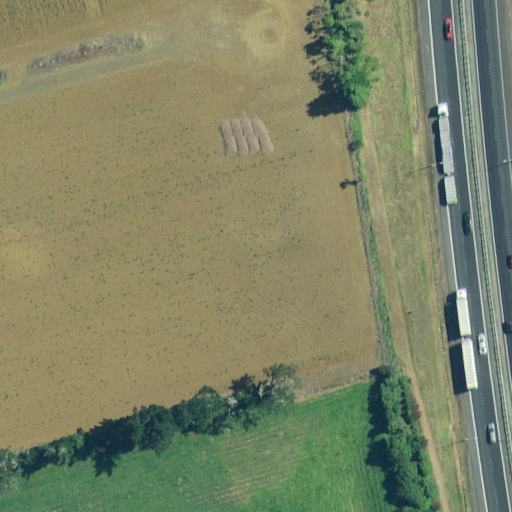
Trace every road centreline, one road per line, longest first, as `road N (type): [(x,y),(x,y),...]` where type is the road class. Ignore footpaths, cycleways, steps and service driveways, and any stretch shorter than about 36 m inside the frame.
road 1 (motorway): [(498,511),(439,0)]
road 2 (motorway): [(483,0),(511,303)]
road 3 (track): [(0,93),(184,40),(211,42),(223,54)]
